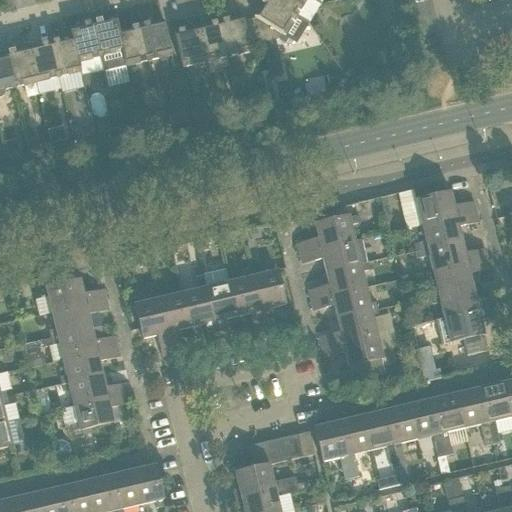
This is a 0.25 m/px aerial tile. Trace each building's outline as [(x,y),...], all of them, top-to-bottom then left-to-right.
[(254,20),(243,23),(248,48),(261,44),(269,78),(282,76),(274,42),(278,41),(281,36),(283,37),(284,37),(296,44),(308,25),(266,0),(264,0),(253,19),(254,20)] [(266,0),(308,25),(320,5),(311,0),(266,0)] [(402,11),(399,0),(388,0),(392,13),(402,11)] [(115,18),(113,19),(125,68),(148,62),(139,28),(118,33),(115,18)] [(242,18),(218,23),(226,58),(249,53),(248,48),(243,23),(242,18)] [(113,19),(91,24),(102,72),(124,67),(124,68),(125,68),(113,19)] [(162,22),(139,28),(148,62),(170,57),(162,22)] [(218,23),(196,29),(204,63),(226,58),(218,23)] [(91,24),(69,29),(79,73),(80,77),(102,72),(91,24)] [(70,39),(48,44),(57,79),(79,73),(69,29),(68,29),(70,39)] [(204,63),(196,29),(173,34),(181,69),(204,63)] [(48,44),(26,49),(35,84),(57,79),(48,44)] [(26,49),(4,54),(13,89),(35,84),(26,49)] [(4,54),(0,55),(0,98),(1,97),(3,95),(4,92),(4,91),(13,89),(4,54)] [(244,105),(246,115),(264,111),(262,101),(244,105)] [(214,106),(216,116),(234,112),(232,102),(214,106)] [(191,112),(193,122),(211,118),(209,108),(191,112)] [(166,117),(169,128),(186,124),(183,113),(166,117)] [(154,120),(137,124),(139,134),(156,130),(154,120)] [(139,134),(137,124),(120,128),(122,138),(139,134)] [(113,136),(96,140),(98,151),(115,146),(113,136)] [(98,151),(96,140),(79,144),(81,155),(98,151)] [(66,141),(49,145),(51,155),(68,151),(66,141)] [(51,155),(49,145),(32,149),(34,159),(51,155)] [(4,156),(6,166),(23,162),(21,152),(4,156)] [(443,183),(412,190),(415,203),(410,204),(411,211),(417,210),(421,226),(476,213),(474,203),(453,207),(450,194),(445,195),(443,183)] [(419,244),(420,251),(461,241),(458,228),(478,223),(476,213),(421,226),(425,242),(419,244)] [(297,244),(299,255),(354,242),(350,226),(356,224),(355,217),(349,219),(348,218),(314,226),(317,240),(297,244)] [(349,243),(299,255),(301,265),(322,260),(325,273),(366,264),(364,256),(360,241),(354,242),(349,243)] [(428,257),(432,273),(487,260),(484,249),(464,254),(461,241),(420,251),(422,258),(428,257)] [(430,290),(431,297),(472,288),(469,275),(489,270),(487,260),(432,273),(436,289),(430,290)] [(307,291),(310,302),(365,289),(361,272),(367,271),(366,264),(325,273),(328,287),(307,291)] [(257,270),(250,272),(264,333),(275,330),(270,311),(284,307),(276,272),(259,276),(257,270)] [(225,272),(202,277),(203,283),(218,344),(228,341),(223,321),(236,318),(228,283),(225,272)] [(244,280),(228,283),(236,318),(249,315),(254,335),(264,333),(250,272),(243,274),(244,280)] [(46,297),(50,314),(105,301),(103,291),(83,295),(79,281),(45,290),(39,292),(40,299),(46,297)] [(197,291),(181,295),(190,330),(203,326),(207,346),(218,344),(203,283),(196,285),(197,291)] [(439,303),(443,319),(498,306),(495,296),(475,301),(472,288),(431,297),(433,305),(439,303)] [(333,307),(336,320),(377,311),(375,303),(369,305),(365,289),(310,302),(312,312),(333,307)] [(164,293),(156,294),(171,355),(181,352),(177,333),(190,330),(181,295),(165,298),(164,293)] [(171,355),(156,294),(149,296),(150,302),(133,306),(142,341),(156,338),(160,357),(171,355)] [(48,331),(50,339),(91,329),(88,316),(108,311),(105,301),(50,314),(54,329),(48,331)] [(498,306),(443,319),(435,321),(440,346),(462,340),(466,356),(487,351),(487,350),(485,351),(482,336),(483,335),(480,321),(500,317),(498,306)] [(319,338),(321,348),(376,335),(372,319),(378,318),(377,311),(336,320),(339,333),(319,338)] [(57,344),(61,360),(116,348),(114,338),(94,342),(91,329),(50,339),(51,345),(57,344)] [(376,335),(321,348),(323,359),(343,354),(347,368),(382,359),(382,358),(387,357),(386,350),(380,351),(376,335)] [(59,378),(61,385),(102,376),(99,363),(119,358),(116,348),(61,360),(65,376),(59,378)] [(68,391),(72,407),(127,394),(125,384),(105,389),(102,376),(61,385),(62,392),(68,391)] [(511,380),(501,383),(510,418),(511,417),(511,380)] [(501,383),(478,389),(492,444),(492,445),(492,446),(499,444),(499,443),(497,435),(494,422),(510,418),(501,383)] [(478,389),(455,395),(463,429),(479,426),(484,446),(492,445),(492,444),(478,389)] [(127,394),(72,407),(72,408),(59,411),(63,426),(70,424),(72,432),(77,431),(78,431),(113,423),(109,409),(129,404),(127,394)] [(455,395),(431,400),(444,457),(452,455),(450,447),(446,433),(463,429),(455,395)] [(14,397),(6,399),(8,405),(15,403),(14,397)] [(431,400),(408,406),(416,440),(432,437),(437,459),(444,457),(431,400)] [(384,411),(398,468),(405,466),(400,444),(416,440),(408,406),(384,411)] [(384,411),(361,417),(369,452),(385,448),(390,470),(398,468),(384,411)] [(361,417),(338,422),(351,478),(351,479),(358,478),(358,477),(353,455),(369,452),(361,417)] [(497,435),(511,431),(511,425),(510,418),(494,422),(497,435)] [(351,478),(338,422),(313,428),(322,463),(339,459),(344,480),(351,478)] [(5,423),(0,424),(0,449),(11,447),(11,446),(17,445),(15,438),(9,440),(5,423)] [(467,443),(463,429),(446,433),(450,447),(467,443)] [(296,436),(301,458),(314,455),(308,433),(296,436)] [(285,438),(290,461),(301,458),(296,436),(285,438)] [(273,441),(279,464),(290,461),(285,438),(273,441)] [(267,466),(269,466),(279,464),(273,441),(262,444),(267,466)] [(262,444),(251,446),(256,469),(267,466),(262,444)] [(239,449),(245,472),(256,469),(251,446),(239,449)] [(154,466),(130,472),(138,507),(155,503),(156,509),(163,507),(161,501),(162,501),(154,466)] [(237,489),(232,490),(235,499),(296,485),(294,478),(272,483),(268,466),(267,466),(256,469),(245,472),(234,474),(237,489)] [(130,472),(107,477),(114,511),(122,511),(122,510),(138,507),(130,472)] [(399,476),(376,482),(378,491),(401,485),(399,476)] [(114,511),(107,477),(83,483),(89,511),(114,511)] [(499,481),(492,483),(494,490),(501,488),(499,481)] [(89,511),(83,483),(60,488),(65,511),(89,511)] [(242,507),(243,511),(279,511),(276,497),(288,494),(298,492),(296,485),(235,499),(237,508),(242,507)] [(451,486),(444,488),(447,501),(448,501),(455,500),(451,486)] [(509,487),(502,488),(506,511),(511,511),(511,501),(511,498),(509,487)] [(65,511),(60,488),(36,494),(40,511),(65,511)] [(499,511),(497,511),(506,511),(502,488),(495,490),(494,490),(499,511)] [(40,511),(36,494),(12,500),(15,511),(40,511)] [(276,497),(279,511),(284,511),(292,510),(288,494),(276,497)] [(464,511),(461,498),(455,500),(457,511),(464,511)] [(15,511),(12,500),(0,502),(0,511),(15,511)] [(457,511),(455,500),(448,501),(447,501),(449,511),(457,511)]
